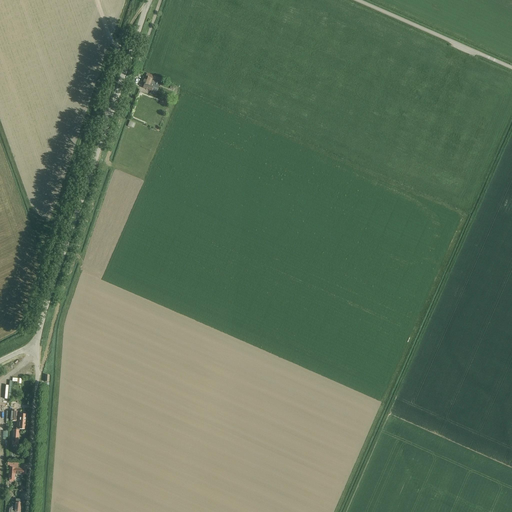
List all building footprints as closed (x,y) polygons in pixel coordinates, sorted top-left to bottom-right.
[(143,88),(149,90),(151,91),(155,80),(160,82),(161,80),(151,76),(150,78),(145,76),(142,84),(144,84),(143,88)] [(10,421),(16,422),(16,421),(25,422),(26,414),(17,414),(17,412),(11,411),(10,421)] [(16,427),(16,430),(19,430),(19,429),(25,430),(25,422),(16,421),(16,422),(16,427)] [(19,463),(14,463),(8,462),(7,465),(9,465),(8,480),(9,480),(9,482),(13,482),(13,480),(14,480),(14,474),(25,475),(26,469),(18,469),(19,463)] [(9,511),(8,511),(20,511),(21,500),(16,499),(15,507),(12,507),(9,509),(9,511)]
